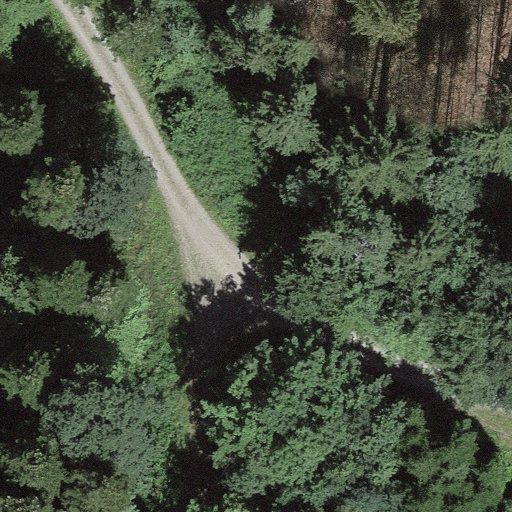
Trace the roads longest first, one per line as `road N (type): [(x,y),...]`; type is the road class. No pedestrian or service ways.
road 1 (track): [(69,0),(224,283),(208,350),(193,511)]
road 2 (track): [(511,400),(392,366),(224,283)]
